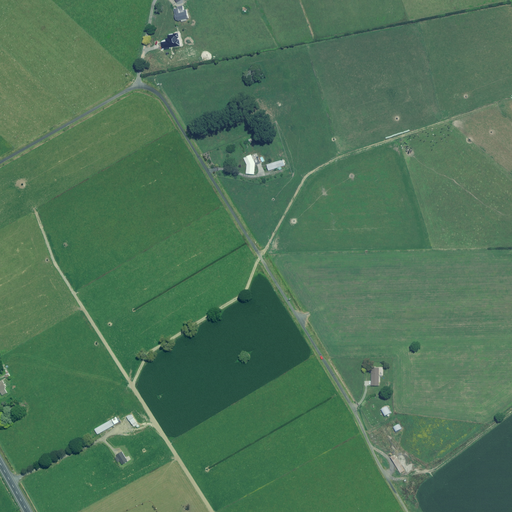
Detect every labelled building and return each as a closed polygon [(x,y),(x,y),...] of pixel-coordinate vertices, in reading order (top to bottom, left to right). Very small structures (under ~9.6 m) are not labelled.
[(184,10),(183,6),(174,8),(175,10),(177,21),(178,20),(179,21),(182,21),(182,22),(187,21),(187,19),(189,19),(187,9),(184,10)] [(267,113),(270,112),(270,113),(271,112),(271,111),(267,101),(266,101),(265,99),(261,101),(267,113)] [(256,154),(252,156),(246,158),(245,159),(247,165),(247,174),(254,174),(255,165),(260,163),(259,159),(256,154)] [(283,160),(267,165),(269,171),(273,169),(277,168),(278,169),(278,170),(279,170),(280,170),(281,170),(281,169),(282,168),(281,167),(285,166),(283,160)] [(380,368),(372,368),(371,385),(379,385),(380,368)] [(391,413),(387,406),(381,410),(385,416),(391,413)] [(142,422),(134,408),(125,413),(130,421),(134,427),(137,426),(137,427),(138,427),(139,427),(140,426),(139,425),(139,424),(142,422)] [(98,435),(111,427),(112,428),(114,428),(113,426),(114,425),(111,420),(110,419),(109,419),(109,420),(109,421),(96,429),(94,430),(96,433),(97,432),(98,435)] [(396,457),(394,455),(391,457),(401,473),(405,471),(397,457),(396,457)]
